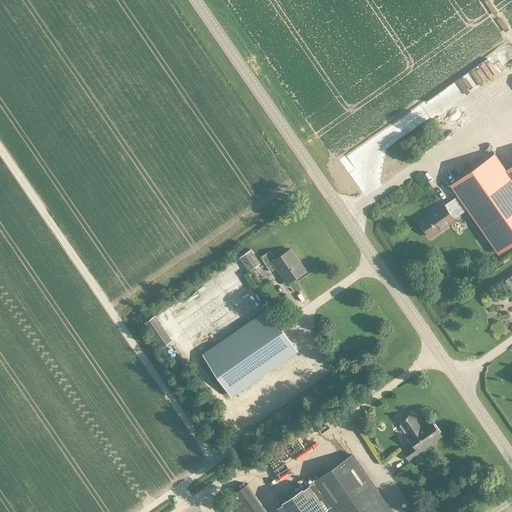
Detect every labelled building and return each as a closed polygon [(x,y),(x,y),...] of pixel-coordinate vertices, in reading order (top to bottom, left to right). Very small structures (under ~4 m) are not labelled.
[(451,186),(458,196),(467,209),(498,253),(511,242),(511,167),(507,171),(496,155),(451,186)] [(467,209),(458,196),(445,206),(443,204),(436,209),(436,208),(430,212),(431,213),(419,221),(431,237),(455,220),(453,218),(467,209)] [(268,269),(274,264),(287,283),(305,270),(291,249),(276,260),(270,251),(261,257),(268,269)] [(251,250),(240,257),(249,271),(260,264),(251,250)] [(231,396),(237,392),(296,351),(269,310),(209,352),(203,356),(231,396)] [(403,451),(410,461),(428,448),(426,446),(441,435),(430,419),(420,427),(411,415),(401,422),(410,434),(408,436),(414,444),(403,451)] [(391,511),(353,455),(278,507),(281,511),(391,511)] [(238,511),(267,511),(248,484),(228,497),(238,511)]
